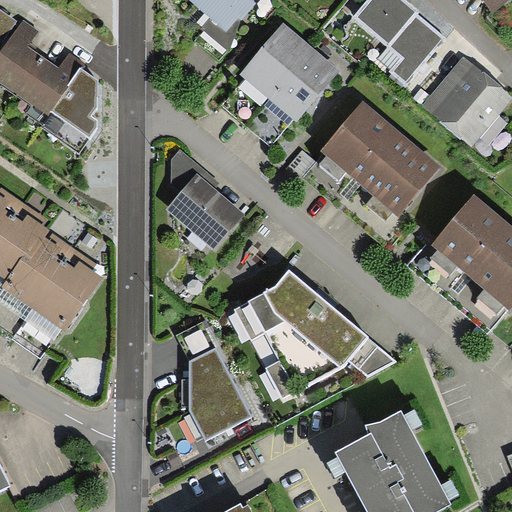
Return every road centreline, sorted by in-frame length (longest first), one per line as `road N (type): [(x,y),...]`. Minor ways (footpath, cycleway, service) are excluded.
road 1 (residential): [(510,427),(471,369),(168,114),(133,105)]
road 2 (residential): [(129,440),(133,105)]
road 3 (residential): [(129,440),(0,379)]
